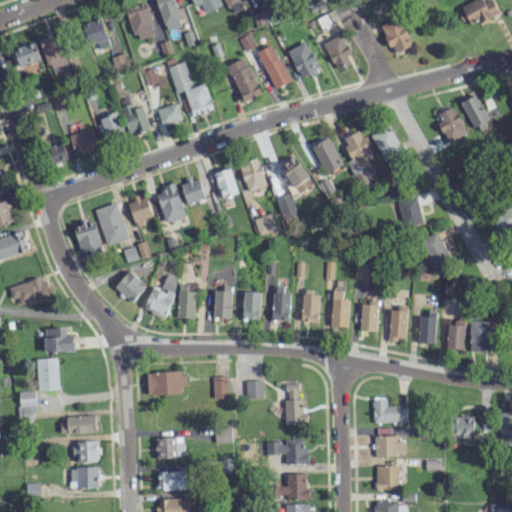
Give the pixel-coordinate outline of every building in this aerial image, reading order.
[(155,0),(165,30),(182,25),(174,0),(155,0)] [(191,0),(194,6),(200,3),(204,12),(221,6),(218,0),(191,0)] [(241,9),(238,1),(241,0),(224,0),(229,13),(241,9)] [(469,24),(498,13),(492,0),(487,0),(483,2),(482,0),(473,0),(461,5),(469,24)] [(125,8),(136,40),(155,33),(145,2),(125,8)] [(98,48),(109,45),(100,17),(82,23),(89,45),(96,43),(98,48)] [(380,27),(392,53),(411,45),(400,18),(380,27)] [(39,37),(48,69),(67,63),(69,70),(80,67),(75,49),(63,53),(57,32),(39,37)] [(256,45),(250,32),(238,38),(244,50),(256,45)] [(352,62),(341,34),(323,42),(334,69),(352,62)] [(19,66),(40,58),(34,40),(12,48),(19,66)] [(301,77),(319,68),(305,41),(287,50),(301,77)] [(274,88),(290,81),(272,43),(256,51),(274,88)] [(226,65),(242,101),(261,93),(244,56),(226,65)] [(167,66),(175,92),(184,90),(191,115),(212,109),(205,83),(192,87),(184,61),(167,66)] [(460,102),(472,126),(487,119),(475,94),(460,102)] [(142,105),(134,108),(132,102),(120,107),(128,133),(149,126),(142,105)] [(156,109),(162,125),(182,118),(176,102),(156,109)] [(437,121),(447,141),(466,133),(453,105),(437,112),(441,120),(437,121)] [(99,116),(106,138),(123,133),(116,111),(99,116)] [(68,135),(75,154),(98,147),(92,127),(68,135)] [(403,152),(392,129),(384,133),(382,129),(371,134),(383,161),(403,152)] [(342,137),(351,159),(348,161),(359,187),(368,183),(361,166),(374,161),(360,130),(342,137)] [(341,165),(330,137),(311,144),(323,172),(341,165)] [(52,163),(67,159),(62,142),(47,146),(52,163)] [(299,192),(312,182),(292,156),(279,166),(299,192)] [(247,191),(266,185),(257,157),(238,163),(247,191)] [(219,197),(236,193),(230,168),(214,171),(219,197)] [(204,198),(198,177),(179,183),(186,203),(204,198)] [(183,216),(175,184),(155,189),(163,221),(183,216)] [(282,219),(297,213),(289,192),(274,197),(282,219)] [(396,199),(403,227),(422,222),(415,194),(396,199)] [(151,216),(145,195),(128,200),(134,226),(144,223),(143,218),(151,216)] [(0,225),(11,223),(7,201),(0,202),(0,225)] [(105,245),(128,238),(116,202),(94,209),(105,245)] [(511,205),(490,217),(500,235),(511,228),(511,205)] [(257,234),(279,229),(275,212),(254,217),(257,234)] [(92,220),(72,226),(80,252),(101,245),(92,220)] [(0,258),(28,250),(22,231),(0,236),(0,258)] [(418,240),(430,267),(449,258),(437,231),(418,240)] [(135,244),(141,257),(148,254),(142,241),(135,244)] [(130,302),(145,285),(128,269),(113,286),(130,302)] [(143,309),(164,317),(179,279),(166,274),(160,289),(152,286),(143,309)] [(19,304),(49,296),(44,276),(8,285),(12,299),(18,297),(19,304)] [(194,291),(187,291),(187,285),(178,285),(176,317),(193,318),(194,291)] [(213,289),(212,317),(230,317),(231,285),(222,285),(222,290),(213,289)] [(283,293),(283,285),(272,285),(271,319),(288,319),(289,293),(283,293)] [(330,325),(347,326),(347,299),(342,299),(342,290),(331,289),(330,325)] [(242,318),(259,318),(260,291),(243,291),(242,318)] [(318,291),(301,291),(301,320),(317,321),(318,291)] [(376,299),(369,299),(368,303),(359,303),(359,330),(376,330),(376,299)] [(389,309),(388,338),(405,339),(406,305),(399,305),(399,309),(389,309)] [(435,310),(427,310),(427,315),(418,315),(417,342),(434,343),(435,310)] [(463,348),(464,322),(446,321),(445,348),(463,348)] [(489,321),(469,321),(468,351),(488,351),(489,321)] [(73,334),(66,335),(66,327),(44,328),(44,351),(74,350),(73,334)] [(37,389),(59,388),(57,357),(36,358),(37,389)] [(183,371),(146,372),(147,395),(184,393),(183,371)] [(227,397),(227,375),(212,376),(213,398),(227,397)] [(262,397),(261,379),(245,380),(245,398),(262,397)] [(286,423),(307,422),(307,412),(302,412),(302,399),(298,399),(297,382),(284,382),(286,423)] [(34,391),(18,391),(19,420),(34,420),(34,391)] [(373,422),(406,422),(405,405),(386,406),(386,398),(372,398),(373,422)] [(511,408),(499,408),(499,443),(511,443),(511,408)] [(473,415),(451,416),(452,435),(460,434),(460,443),(473,442),(473,415)] [(95,432),(94,416),(59,417),(60,432),(95,432)] [(232,442),(231,426),(213,427),(214,443),(232,442)] [(404,441),(396,441),(396,435),(374,436),(374,455),(405,454),(404,441)] [(155,458),(183,457),(183,436),(155,437),(155,458)] [(265,442),(266,454),(285,453),(285,463),(308,463),(308,453),(303,453),(303,438),(284,439),(284,441),(265,442)] [(96,441),(73,442),(74,462),(97,461),(96,441)] [(375,466),(375,489),(398,489),(397,465),(375,466)] [(70,487),(98,486),(98,466),(69,467),(70,487)] [(188,470),(156,471),(157,489),(188,488),(188,470)] [(308,498),(308,488),(305,488),(304,473),(285,473),(286,484),(274,484),(274,495),(286,495),(286,498),(308,498)] [(40,496),(39,482),(25,482),(26,497),(40,496)] [(158,511),(190,511),(190,498),(156,498),(157,511),(159,511),(158,511)] [(396,511),(397,500),(374,501),(374,511),(396,511)] [(284,503),(284,511),(308,511),(308,503),(284,503)] [(490,503),(489,511),(510,511),(511,503),(490,503)]
